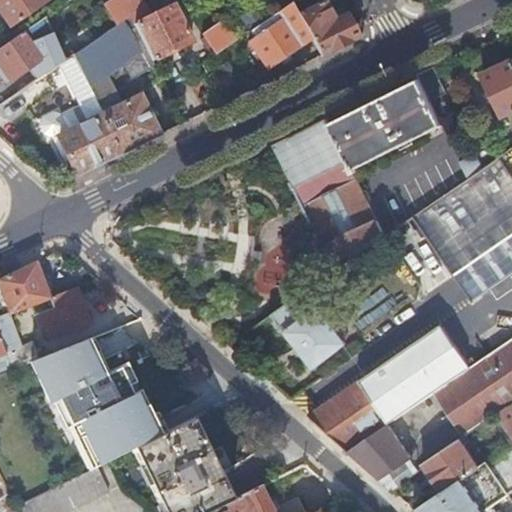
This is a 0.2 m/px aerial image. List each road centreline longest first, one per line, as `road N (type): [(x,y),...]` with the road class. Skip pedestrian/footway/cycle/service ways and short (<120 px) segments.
road 1 (residential): [(388,511),(58,217)]
road 2 (tertiary): [(58,217),(404,46)]
